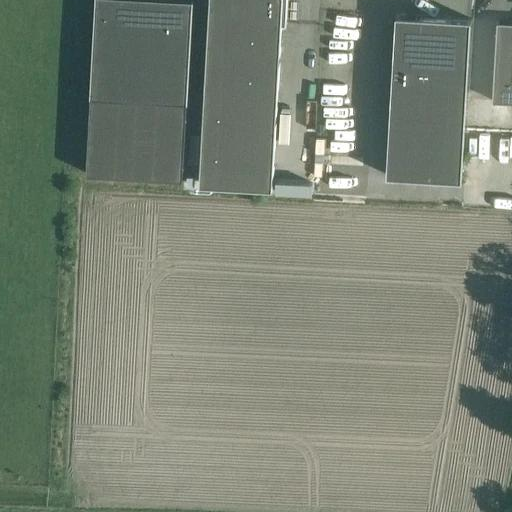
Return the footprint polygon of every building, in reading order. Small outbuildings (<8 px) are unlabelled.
[(96,0),(87,174),(184,179),(194,2),(170,1),(169,0),(96,0)] [(210,0),(201,183),(273,187),(283,0),(210,0)] [(394,58),(387,174),(462,179),(471,19),(397,14),(394,58)] [(496,41),(493,100),(511,100),(511,21),(498,21),(496,41)] [(275,179),(274,190),(312,192),(313,181),(275,179)]
